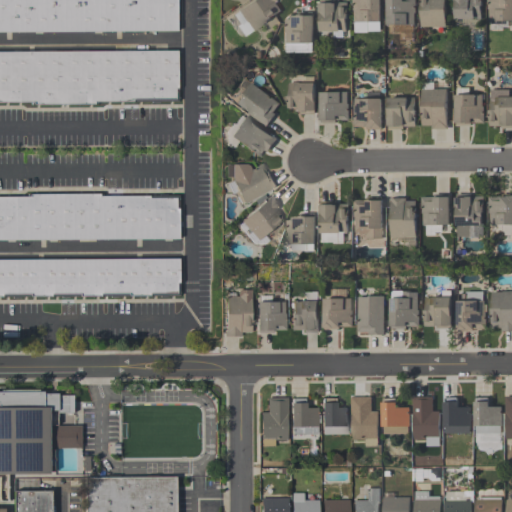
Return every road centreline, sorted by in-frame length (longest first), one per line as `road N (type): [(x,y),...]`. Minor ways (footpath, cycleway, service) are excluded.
road 1 (residential): [(174,367),(511,366)]
road 2 (residential): [(511,162),(307,163)]
road 3 (residential): [(0,367),(174,367)]
road 4 (residential): [(241,367),(242,511)]
